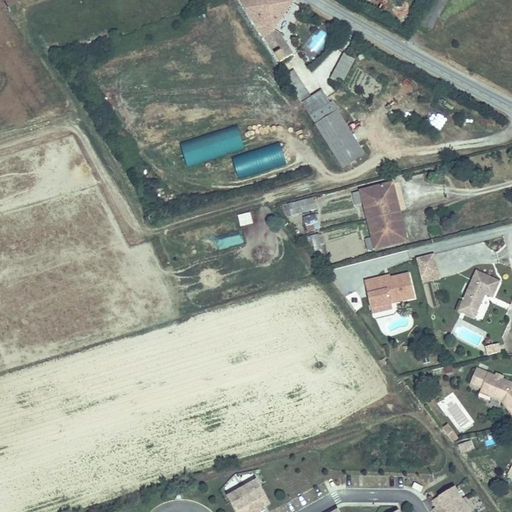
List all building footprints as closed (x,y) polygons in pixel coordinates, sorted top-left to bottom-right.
[(234,0),(280,66),(288,60),(285,55),(291,50),(279,34),(295,3),(289,0),(234,0)] [(341,52),(329,79),(343,85),(355,58),(341,52)] [(298,72),(288,79),(314,117),(331,106),(321,91),(314,96),(298,72)] [(230,99),(243,97),(242,85),(228,86),(230,99)] [(181,142),(188,165),(245,148),(238,124),(181,142)] [(281,142),(232,157),(238,177),(287,163),(281,142)] [(364,203),(368,219),(402,210),(400,202),(392,204),(387,184),(352,192),(356,205),(364,203)] [(282,205),(285,217),(317,209),(314,196),(282,205)] [(402,210),(368,219),(372,231),(397,225),(397,223),(404,221),(402,210)] [(306,232),(320,230),(317,213),(304,215),(306,232)] [(397,225),(372,231),(376,249),(401,242),(397,225)] [(438,275),(434,257),(414,262),(418,280),(438,275)] [(363,281),(370,308),(391,303),(414,298),(416,296),(410,274),(383,281),(381,277),(363,281)] [(418,280),(420,286),(440,281),(438,275),(418,280)] [(476,279),(461,311),(476,318),(484,303),(491,306),(499,289),(476,279)] [(391,303),(370,308),(372,317),(393,311),(391,303)] [(476,318),(461,311),(458,318),(473,325),(476,318)] [(486,352),(488,360),(496,358),(494,350),(486,352)] [(475,373),(468,389),(480,394),(482,390),(489,393),(487,399),(501,405),(500,407),(511,423),(511,422),(511,388),(500,384),(493,381),(475,373)] [(489,393),(482,390),(480,394),(478,398),(500,407),(501,405),(487,399),(489,393)] [(450,426),(444,430),(452,442),(459,438),(450,426)] [(460,453),(474,450),(472,441),(458,443),(460,453)] [(271,500),(260,481),(231,498),(238,511),(266,511),(268,511),(266,508),(264,504),(271,500)] [(424,491),(426,486),(417,482),(415,487),(424,491)] [(473,511),(458,486),(439,497),(444,505),(440,507),(437,509),(438,511),(473,511)] [(444,505),(439,497),(436,499),(440,507),(444,505)]
